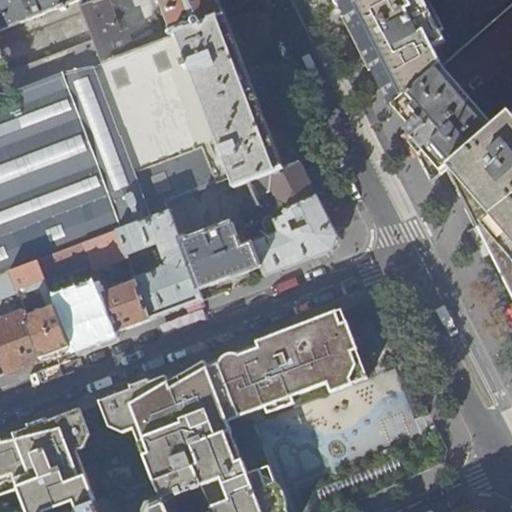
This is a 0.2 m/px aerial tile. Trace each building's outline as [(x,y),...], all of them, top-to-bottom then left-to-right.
[(0,0),(0,32),(62,9),(63,12),(70,10),(69,6),(81,2),(80,0),(0,0)] [(130,53),(110,0),(102,0),(84,7),(96,40),(105,62),(113,59),(130,53)] [(227,0),(162,0),(177,35),(227,17),(226,16),(233,12),(227,0)] [(339,0),(351,22),(379,77),(389,96),(394,107),(442,66),(442,65),(438,56),(434,47),(445,41),(424,0),(339,0)] [(232,32),(227,17),(177,35),(130,53),(113,59),(166,203),(232,179),(236,187),(249,183),(284,169),(276,148),(260,107),(243,61),(232,32)] [(20,95),(105,62),(96,40),(11,72),(20,95)] [(11,72),(0,45),(0,277),(10,273),(39,262),(86,244),(118,232),(170,213),(166,203),(113,59),(105,62),(20,95),(11,72)] [(442,66),(394,107),(411,128),(407,132),(408,135),(432,182),(448,168),(498,126),(442,66)] [(511,76),(498,88),(511,104),(511,76)] [(498,126),(448,168),(460,192),(477,226),(511,198),(511,115),(498,126)] [(293,166),(284,169),(249,183),(255,197),(272,189),(286,216),(275,220),(273,218),(270,216),(266,218),(263,221),(263,223),(267,237),(253,242),(263,267),(266,276),(282,270),(308,261),(333,251),(339,237),(320,199),(301,163),(293,166)] [(511,198),(477,226),(491,254),(511,296),(511,198)] [(170,213),(118,232),(125,251),(160,238),(171,266),(136,279),(137,282),(151,320),(172,312),(202,301),(199,291),(180,239),(170,213)] [(185,237),(180,239),(199,291),(234,278),(263,267),(253,242),(242,246),(233,224),(217,230),(216,225),(203,230),(205,234),(187,241),(185,237)] [(118,232),(86,244),(93,265),(95,271),(128,259),(125,251),(118,232)] [(86,244),(39,262),(47,283),(93,265),(86,244)] [(39,262),(10,273),(17,291),(43,280),(43,294),(45,299),(52,296),(47,283),(39,262)] [(10,273),(0,277),(0,299),(17,293),(17,291),(10,273)] [(137,282),(104,294),(119,332),(133,327),(151,320),(137,282)] [(56,306),(56,307),(73,350),(97,341),(119,332),(104,294),(102,288),(56,306)] [(21,302),(24,310),(43,361),(55,356),(73,350),(56,307),(46,311),(43,304),(35,308),(31,298),(21,302)] [(0,354),(8,374),(43,361),(24,310),(0,319),(0,354)] [(193,468),(213,511),(284,511),(284,506),(283,500),(281,496),(278,492),(275,488),(273,486),(265,469),(244,478),(221,427),(258,410),(261,416),(287,404),(284,398),(319,383),(324,392),(359,377),(344,311),(329,316),(274,337),(259,343),(261,348),(242,356),(235,357),(229,359),(223,362),(220,365),(209,368),(206,363),(199,367),(168,383),(167,378),(135,390),(102,402),(112,427),(124,432),(135,428),(155,482),(193,468)] [(0,511),(76,511),(93,506),(98,504),(77,450),(86,447),(91,435),(82,410),(70,414),(15,435),(18,441),(4,444),(2,440),(0,441),(0,511)] [(168,511),(213,511),(193,468),(155,482),(162,498),(168,511)] [(93,506),(95,511),(168,511),(162,498),(148,505),(144,511),(120,511),(114,498),(98,504),(93,506)]
